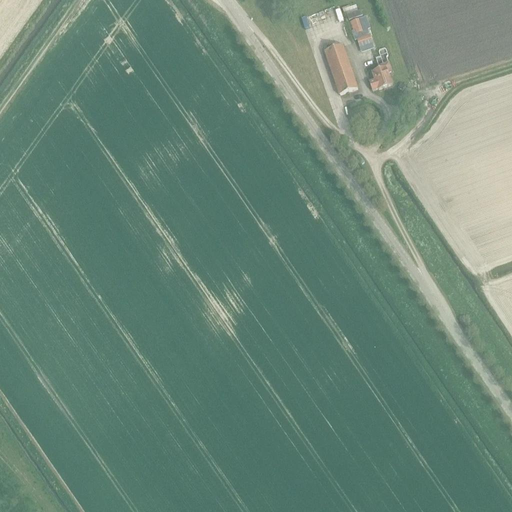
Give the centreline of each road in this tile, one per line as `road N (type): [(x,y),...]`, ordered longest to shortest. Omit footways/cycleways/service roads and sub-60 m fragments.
road 1 (tertiary): [(511,412),(223,0)]
road 2 (track): [(394,151),(511,327)]
road 3 (track): [(373,165),(415,132),(446,87),(511,63)]
road 4 (track): [(78,0),(0,111)]
